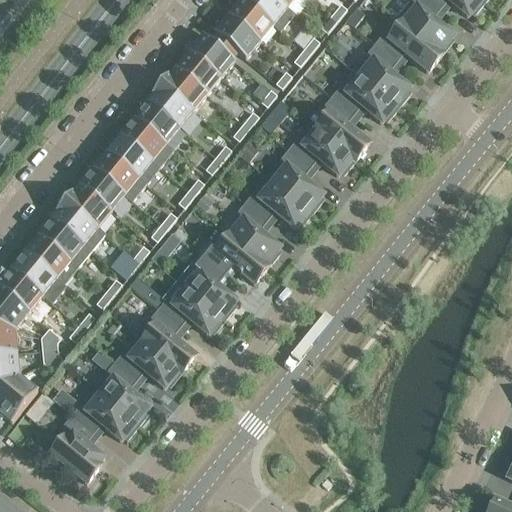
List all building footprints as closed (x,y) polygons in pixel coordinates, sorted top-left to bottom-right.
[(294,18),(272,0),(244,0),(242,3),(281,35),(294,18)] [(287,12),(296,0),(272,0),(294,18),(295,18),(287,12)] [(424,0),(412,0),(396,21),(441,58),(442,58),(442,57),(452,44),(449,42),(453,38),(433,22),(440,13),(424,0)] [(473,19),(484,5),(478,0),(424,0),(440,13),(447,4),(467,20),(471,16),(473,19)] [(280,36),(281,35),(242,3),(228,20),(260,46),(273,30),(280,36)] [(337,25),(347,13),(341,8),(331,20),(337,25)] [(356,12),(346,24),(354,30),(364,18),(356,12)] [(245,63),(260,46),(228,20),(214,37),(216,39),(215,40),(237,57),(245,63)] [(321,32),(327,37),(337,25),(331,20),(321,32)] [(427,76),(441,58),(396,21),(374,48),(397,66),(404,57),(427,76)] [(189,56),(219,81),(220,82),(234,64),(232,63),(233,62),(211,44),(211,45),(203,39),(189,56)] [(303,53),(310,58),(320,46),(313,41),(303,53)] [(352,74),(361,81),(398,111),(409,98),(406,96),(409,92),(389,75),(397,66),(374,48),(352,74)] [(293,66),(300,71),(310,58),(303,53),(293,66)] [(206,99),(220,82),(219,81),(189,56),(175,73),(206,99)] [(168,78),(159,88),(193,115),(206,99),(175,73),(170,80),(168,78)] [(398,111),(361,81),(352,74),(331,101),(353,119),(361,110),(381,127),(384,123),(387,125),(398,111)] [(282,93),(291,81),(292,80),(285,75),(275,88),(282,93)] [(179,132),(193,115),(159,88),(151,98),(153,100),(148,106),(179,132)] [(260,106),(267,111),(277,99),(270,94),(260,106)] [(346,128),(353,119),(331,101),(322,111),(330,117),(317,133),(355,165),(369,147),(346,128)] [(134,123),(173,155),(173,154),(166,148),(179,132),(148,106),(134,123)] [(249,133),(259,121),(252,116),(242,128),(249,133)] [(159,172),(173,155),(134,123),(120,140),(159,172)] [(249,133),(242,128),(233,140),(239,145),(249,133)] [(296,144),(287,154),(310,172),(317,163),(338,180),(341,176),(344,178),(355,165),(317,133),(303,150),(296,144)] [(158,172),(159,172),(120,140),(107,157),(145,188),(146,188),(139,182),(151,166),(158,172)] [(249,164),(257,153),(248,146),(240,157),(249,164)] [(221,167),(231,154),(225,149),(215,161),(221,167)] [(287,170),(273,186),(311,218),(322,204),(320,202),(323,198),(302,181),(310,172),(287,154),(279,164),(287,170)] [(107,157),(93,174),(132,205),(145,188),(107,157)] [(205,174),(211,179),(221,167),(215,161),(205,174)] [(131,206),(132,205),(93,174),(79,190),(111,216),(124,200),(131,206)] [(188,195),(194,200),(204,188),(198,183),(188,195)] [(300,231),(311,218),(273,186),(260,203),(252,197),(244,207),(267,225),(274,216),(294,233),(297,229),(300,231)] [(72,195),(64,205),(105,239),(105,238),(98,232),(111,216),(79,190),(74,197),(72,195)] [(184,212),(194,200),(188,195),(178,207),(184,212)] [(213,206),(204,199),(196,207),(206,215),(213,206)] [(91,255),(105,239),(64,205),(56,215),(57,217),(52,224),(91,255)] [(243,223),(230,239),(268,271),(279,257),(276,255),(279,251),(259,235),(267,225),(244,207),(236,217),(243,223)] [(161,229),(167,234),(177,221),(170,216),(161,229)] [(52,224),(38,240),(77,272),(91,255),(52,224)] [(157,246),(167,234),(161,229),(151,241),(157,246)] [(209,250),(201,260),(223,278),(231,269),(254,288),(268,271),(230,239),(217,256),(209,250)] [(77,273),(77,272),(38,240),(25,257),(56,283),(69,267),(77,273)] [(133,262),(139,267),(149,255),(143,250),(133,262)] [(163,262),(157,256),(151,263),(158,269),(163,262)] [(11,274),(43,300),(56,283),(25,257),(11,274)] [(216,288),(223,278),(201,260),(192,270),(200,276),(186,293),(225,324),(236,310),(233,308),(236,304),(216,288)] [(123,274),(130,279),(139,267),(133,262),(123,274)] [(0,292),(29,316),(43,300),(11,274),(0,287),(0,292)] [(106,295),(112,301),(122,288),(116,283),(106,295)] [(0,329),(14,334),(29,316),(0,292),(0,329)] [(166,303),(157,313),(180,331),(188,322),(208,339),(211,335),(213,337),(225,324),(186,293),(173,309),(166,303)] [(112,301),(106,295),(96,308),(102,313),(112,301)] [(173,341),(180,331),(157,313),(149,323),(156,329),(143,346),(181,377),(195,359),(173,341)] [(79,329),(85,334),(95,322),(89,317),(79,329)] [(0,329),(0,358),(17,357),(14,334),(0,329)] [(79,329),(69,341),(75,346),(85,334),(79,329)] [(48,332),(40,342),(57,347),(61,342),(48,332)] [(57,347),(40,342),(42,355),(58,353),(57,347)] [(170,390),(181,377),(143,346),(130,362),(122,356),(114,366),(137,385),(144,375),(164,392),(167,388),(170,390)] [(58,353),(42,355),(43,367),(58,359),(58,353)] [(100,353),(93,363),(106,371),(113,361),(100,353)] [(0,390),(19,380),(17,357),(0,358),(0,390)] [(58,359),(43,367),(53,375),(63,363),(58,359)] [(113,382),(100,398),(138,430),(149,416),(146,414),(149,410),(129,394),(137,385),(114,366),(106,376),(113,382)] [(38,395),(19,380),(0,390),(0,417),(12,427),(38,395)] [(71,415),(79,404),(62,391),(54,403),(71,415)] [(24,419),(34,428),(52,406),(42,397),(24,419)] [(127,443),(138,430),(100,398),(86,415),(79,409),(71,419),(93,438),(101,428),(121,445),(124,441),(127,443)] [(93,438),(71,419),(43,452),(62,467),(59,470),(70,478),(72,476),(86,487),(101,469),(99,468),(104,462),(86,447),(93,438)] [(326,481),(321,487),(326,492),(332,487),(326,481)] [(490,511),(511,511),(511,510),(495,503),(490,511)]
